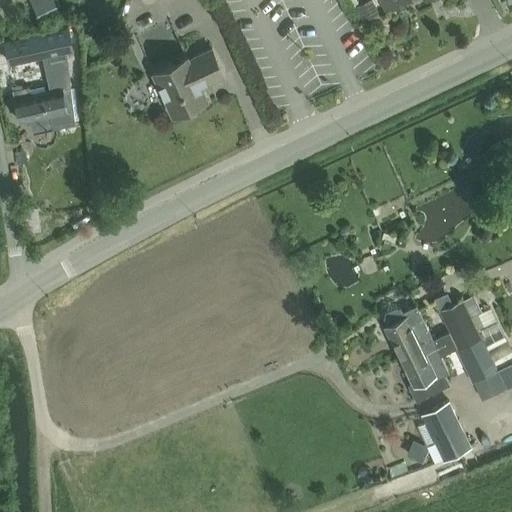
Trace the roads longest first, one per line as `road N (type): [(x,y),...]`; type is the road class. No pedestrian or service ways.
road 1 (tertiary): [(21,299),(115,238),(511,46)]
road 2 (unclassified): [(21,299),(0,159)]
